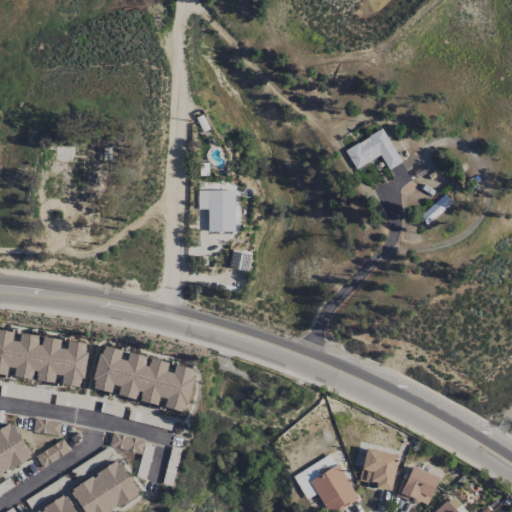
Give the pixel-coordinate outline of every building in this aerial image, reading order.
[(401,162),(382,129),(344,150),(355,169),(380,156),(388,169),(401,162)] [(234,190),(197,191),(197,210),(206,209),(206,232),(234,231),(234,190)] [(0,329),(13,332),(12,340),(19,342),(20,333),(38,336),(37,340),(37,345),(41,345),(42,341),(43,337),(61,340),(60,348),(66,349),(67,340),(85,343),(84,348),(86,349),(85,352),(87,352),(82,378),(80,378),(78,387),(61,385),(62,375),(55,374),(53,382),(36,380),(36,376),(37,372),(33,371),(31,379),(14,376),(15,368),(7,367),(6,375),(0,373),(0,329)] [(104,345),(121,350),(119,359),(126,361),(129,353),(146,357),(144,365),(149,366),(151,358),(168,363),(166,371),(173,373),(175,365),(192,370),(191,377),(192,378),(186,404),(184,403),(182,411),(164,408),(166,398),(159,396),(157,405),(139,401),(142,393),(138,392),(136,400),(117,395),(119,385),(113,384),(110,393),(93,388),(95,380),(92,380),(99,354),(102,355),(103,350),(104,345)] [(0,428),(8,423),(9,425),(12,424),(17,430),(15,431),(30,453),(28,455),(30,457),(12,469),(10,467),(7,469),(5,470),(7,473),(0,477),(0,428)] [(108,446),(140,454),(143,441),(112,432),(108,446)] [(34,456),(42,468),(69,451),(62,439),(34,456)] [(359,481),(376,483),(375,488),(391,491),(396,453),(364,449),(359,481)] [(316,495),(308,480),(335,464),(330,455),(292,475),(306,500),(316,495)] [(83,511),(71,493),(73,491),(72,489),(92,476),(93,478),(97,476),(96,474),(115,461),(117,463),(119,461),(138,489),(135,491),(137,494),(119,506),(117,504),(111,508),(112,511),(110,511),(83,511)] [(327,511),(334,511),(357,498),(337,464),(309,481),(327,511)] [(438,478),(410,466),(397,495),(425,507),(438,478)] [(36,511),(38,511),(40,511),(44,510),(43,508),(63,495),(64,497),(66,496),(76,511),(36,511)] [(448,501),(457,511),(465,511),(466,511),(452,497),(448,501)] [(456,511),(445,500),(433,511),(456,511)]
